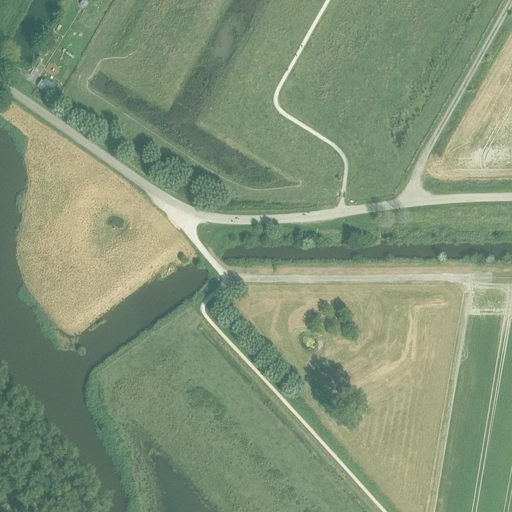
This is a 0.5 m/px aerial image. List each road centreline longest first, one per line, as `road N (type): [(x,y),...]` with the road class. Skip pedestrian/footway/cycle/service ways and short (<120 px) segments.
road 1 (unclassified): [(183,209),(284,219),(511,198)]
road 2 (track): [(462,276),(225,278)]
road 3 (unclassified): [(183,209),(12,91)]
road 4 (track): [(413,181),(511,1)]
